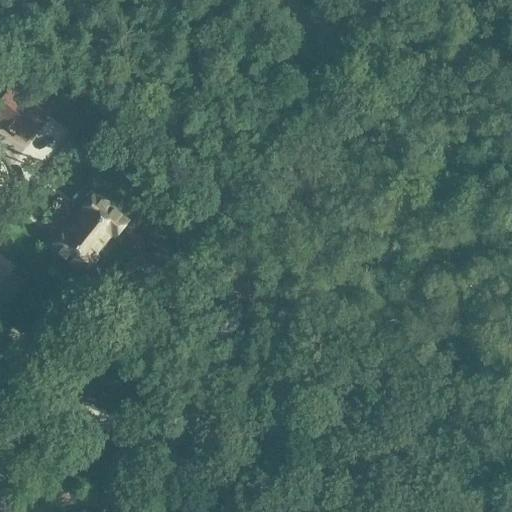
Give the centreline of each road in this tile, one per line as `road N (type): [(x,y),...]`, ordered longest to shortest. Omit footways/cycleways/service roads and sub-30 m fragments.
road 1 (unclassified): [(0,465),(339,48)]
road 2 (track): [(359,493),(73,378)]
